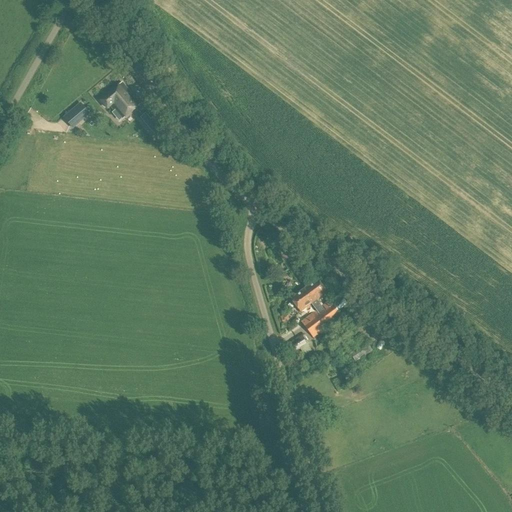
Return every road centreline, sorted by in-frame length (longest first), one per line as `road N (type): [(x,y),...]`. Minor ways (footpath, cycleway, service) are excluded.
road 1 (unclassified): [(256,205),(247,251),(321,511)]
road 2 (tertiary): [(511,391),(256,205)]
road 3 (tertiary): [(256,205),(88,0)]
road 4 (unclassified): [(0,123),(73,0)]
